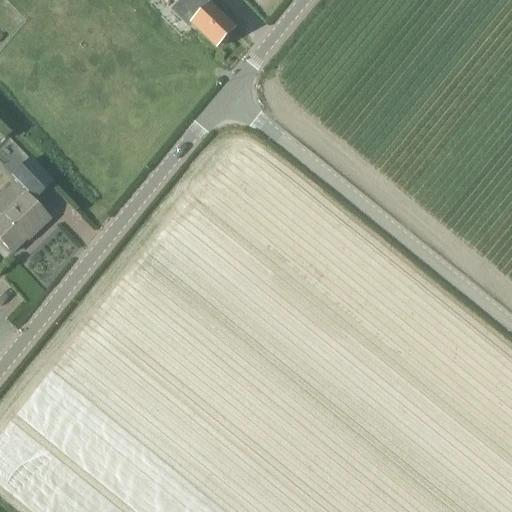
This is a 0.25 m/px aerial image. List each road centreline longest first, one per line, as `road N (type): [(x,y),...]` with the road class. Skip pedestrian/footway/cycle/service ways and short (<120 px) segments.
road 1 (unclassified): [(511,326),(224,96)]
road 2 (tertiary): [(0,367),(224,96)]
road 3 (tertiary): [(224,96),(304,0)]
